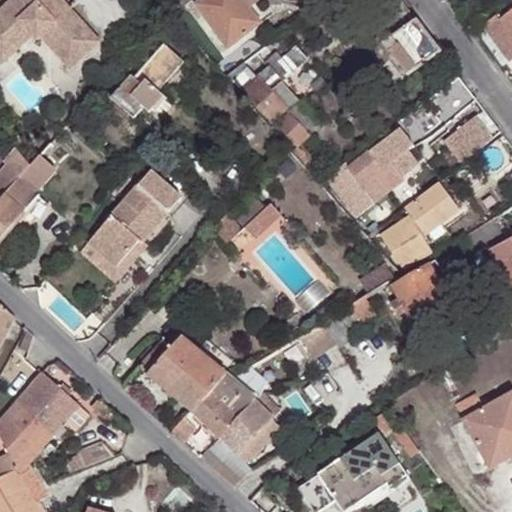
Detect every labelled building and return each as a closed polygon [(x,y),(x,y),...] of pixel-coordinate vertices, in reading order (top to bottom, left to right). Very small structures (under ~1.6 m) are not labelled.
[(89,56),(111,36),(81,3),(72,11),(62,0),(14,0),(0,12),(0,42),(12,57),(40,33),(45,38),(52,30),(60,23),(89,56)] [(62,0),(72,11),(81,3),(78,0),(62,0)] [(222,49),(258,22),(247,8),(255,1),(254,0),(195,0),(190,4),(222,49)] [(388,40),(415,21),(399,0),(372,0),(363,7),(388,40)] [(470,2),(467,0),(450,0),(458,11),(470,2)] [(511,64),(511,11),(498,22),(494,16),(480,26),(510,66),(511,64)] [(438,51),(415,21),(388,40),(382,44),(406,75),(438,51)] [(60,23),(52,30),(81,63),(89,56),(60,23)] [(156,88),(181,58),(161,41),(133,75),(129,71),(109,97),(133,116),(141,105),(147,111),(151,106),(154,109),(165,95),(156,88)] [(252,76),(241,64),(224,76),(269,122),(283,109),(272,96),(309,70),(291,51),(276,62),(271,55),(259,63),(262,67),(252,76)] [(492,121),(484,111),(466,126),(473,135),(492,121)] [(275,125),(296,148),(297,147),(308,137),(288,115),(275,125)] [(466,126),(444,143),(462,166),(475,156),(502,135),(492,121),(473,135),(466,126)] [(511,165),(511,147),(502,135),(475,156),(494,179),(511,165)] [(0,201),(0,243),(40,196),(31,188),(46,169),(43,166),(58,148),(50,142),(35,160),(30,165),(0,201)] [(413,170),(402,155),(395,160),(383,144),(368,155),(382,173),(377,176),(391,194),(406,183),(403,178),(413,170)] [(296,148),(290,153),(302,166),(309,159),(297,147),(296,148)] [(0,178),(0,201),(30,165),(17,150),(1,169),(5,172),(0,178)] [(361,189),(375,207),(391,194),(377,176),(382,173),(368,155),(348,171),(355,180),(349,183),(341,173),(327,183),(342,204),(361,189)] [(139,244),(142,246),(182,200),(150,173),(89,244),(118,267),(139,244)] [(424,236),(460,210),(440,183),(407,207),(412,215),(424,236)] [(270,207),(245,230),(255,241),(281,218),(270,207)] [(401,269),(433,250),(424,236),(412,215),(384,231),(383,229),(370,237),(401,269)] [(469,256),(503,235),(493,217),(460,238),(469,256)] [(511,300),(511,237),(487,249),(511,300)] [(147,250),(142,246),(139,244),(118,267),(89,244),(80,254),(117,284),(147,250)] [(452,304),(417,325),(414,327),(419,336),(464,308),(434,258),(427,262),(452,304)] [(407,309),(417,325),(452,304),(427,262),(392,284),(400,297),(391,302),(398,314),(407,309)] [(365,295),(348,305),(359,322),(375,313),(365,295)] [(11,317),(0,306),(0,351),(8,337),(2,334),(11,317)] [(16,322),(11,317),(2,334),(8,337),(16,322)] [(351,341),(339,320),(325,328),(337,348),(351,341)] [(300,344),(295,337),(283,344),(289,354),(298,348),(296,346),(300,344)] [(190,409),(222,373),(177,338),(169,348),(160,341),(138,368),(190,409)] [(262,366),(258,359),(249,365),(254,371),(262,366)] [(34,473),(41,464),(83,402),(43,373),(1,434),(30,473),(0,481),(0,511),(60,511),(55,503),(34,473)] [(222,373),(190,410),(218,438),(253,398),(222,373)] [(254,397),(253,398),(218,438),(221,440),(235,455),(243,465),(261,448),(252,439),(271,420),(279,412),(263,394),(254,397)] [(503,444),(509,456),(511,454),(511,398),(464,423),(480,455),(503,444)] [(195,426),(185,416),(170,433),(181,443),(195,426)] [(252,439),(261,448),(280,430),(271,420),(252,439)] [(388,490),(393,497),(411,485),(379,438),(304,491),(318,511),(328,511),(338,506),(341,511),(356,511),(364,507),(388,490)] [(487,467),(509,456),(503,444),(480,455),(487,467)] [(77,450),(79,465),(103,463),(102,448),(77,450)] [(219,462),(212,470),(233,489),(240,481),(219,462)] [(64,497),(41,464),(34,473),(55,503),(64,497)] [(367,511),(371,511),(393,497),(388,490),(364,507),(367,511)]
